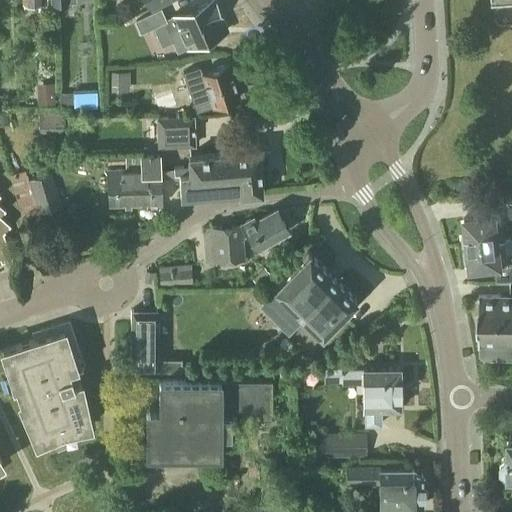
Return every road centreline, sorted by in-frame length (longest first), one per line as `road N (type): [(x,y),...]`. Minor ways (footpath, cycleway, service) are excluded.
road 1 (tertiary): [(439,294),(426,238),(372,130)]
road 2 (tertiary): [(372,130),(423,85),(424,0)]
road 3 (tertiary): [(355,176),(381,227),(439,294)]
road 4 (residential): [(82,292),(105,309),(128,289),(123,272),(107,262),(81,281)]
